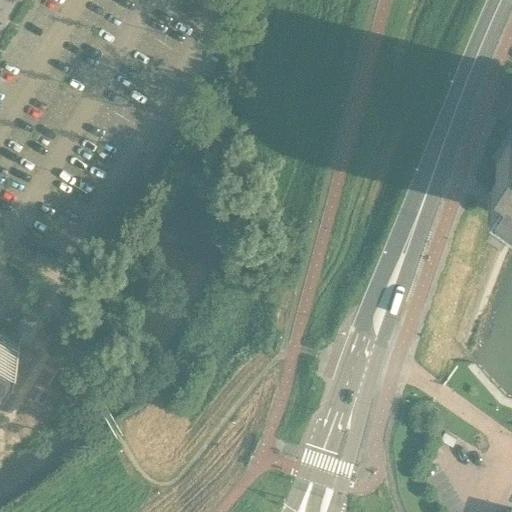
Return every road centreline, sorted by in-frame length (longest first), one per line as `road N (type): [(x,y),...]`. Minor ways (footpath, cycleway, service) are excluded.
road 1 (tertiary): [(310,511),(496,7)]
road 2 (unknown): [(374,341),(511,416)]
